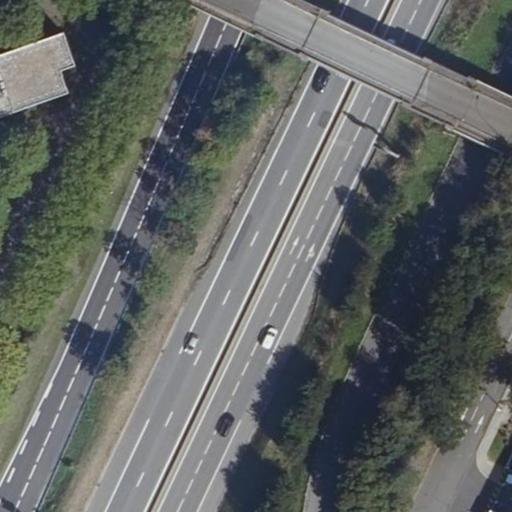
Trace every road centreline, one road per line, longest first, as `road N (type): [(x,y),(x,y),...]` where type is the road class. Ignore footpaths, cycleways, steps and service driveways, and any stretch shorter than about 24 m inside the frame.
road 1 (motorway): [(367,0),(121,511)]
road 2 (motorway): [(176,511),(420,0)]
road 3 (motorway): [(235,0),(13,511)]
road 4 (motorway): [(323,511),(379,354),(511,68)]
road 5 (unclassified): [(511,128),(240,0)]
road 6 (residential): [(511,336),(427,511)]
